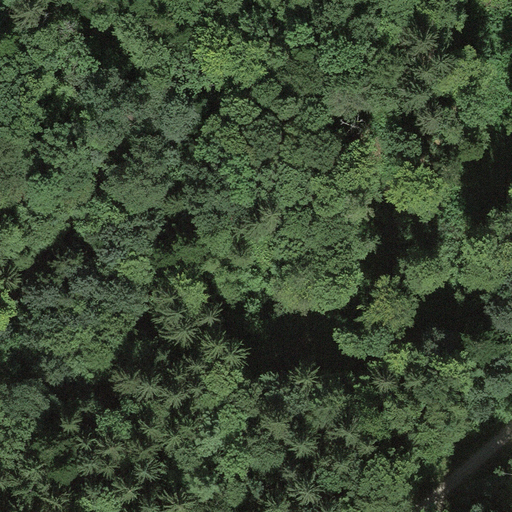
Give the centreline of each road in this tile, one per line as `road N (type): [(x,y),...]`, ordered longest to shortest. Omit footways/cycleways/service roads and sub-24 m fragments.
road 1 (track): [(0,323),(221,0)]
road 2 (track): [(413,511),(511,427)]
